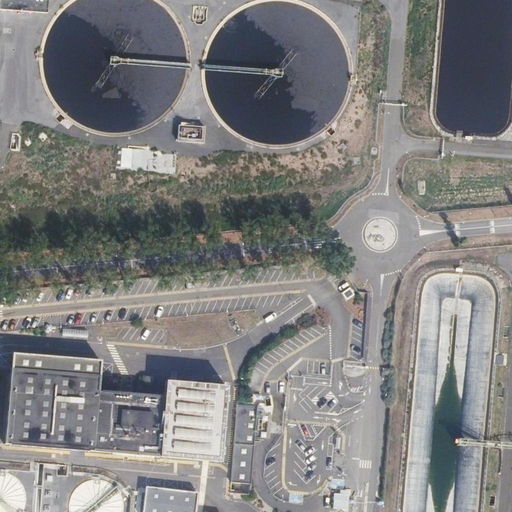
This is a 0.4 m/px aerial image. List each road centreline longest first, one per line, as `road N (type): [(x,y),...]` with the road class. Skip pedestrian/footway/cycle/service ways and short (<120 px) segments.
road 1 (unclassified): [(0,270),(356,236)]
road 2 (unclassified): [(364,511),(385,260)]
road 3 (unknown): [(504,511),(511,392)]
